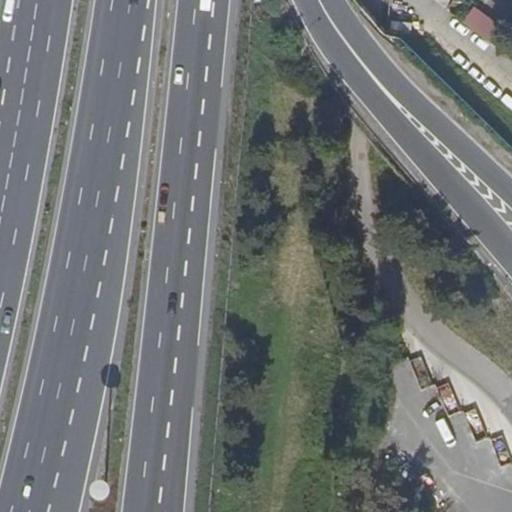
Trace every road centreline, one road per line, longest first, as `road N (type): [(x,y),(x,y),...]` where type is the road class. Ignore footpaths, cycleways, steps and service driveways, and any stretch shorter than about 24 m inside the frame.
road 1 (motorway): [(21,511),(77,263),(121,0)]
road 2 (motorway): [(152,511),(204,0)]
road 3 (residential): [(511,399),(424,327),(376,258),(357,177),(370,0)]
road 4 (motorway): [(511,260),(352,80),(304,0)]
road 5 (motorway): [(46,0),(0,265)]
road 6 (motorway): [(511,196),(416,105),(334,0)]
road 7 (motorway): [(43,0),(0,139)]
